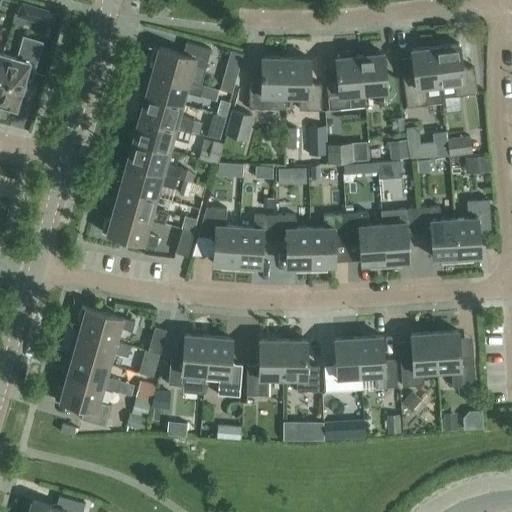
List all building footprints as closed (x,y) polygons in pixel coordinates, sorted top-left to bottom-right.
[(56,11),(21,1),(17,15),(52,25),(56,11)] [(17,57),(2,53),(0,59),(0,101),(15,106),(24,78),(26,78),(30,76),(41,41),(23,36),(17,57)] [(152,69),(200,83),(210,48),(185,41),(182,52),(154,44),(150,58),(155,60),(152,69)] [(474,66),(462,67),(458,42),(435,45),(442,101),(443,101),(442,96),(477,91),(474,66)] [(402,75),(406,105),(442,101),(435,45),(411,48),(414,74),(402,75)] [(377,90),(378,104),(400,101),(397,76),(385,77),(383,52),(378,52),(378,49),(364,51),(364,53),(359,54),(364,105),(365,105),(363,92),(377,90)] [(364,105),(359,54),(355,54),(354,52),(340,53),(341,55),(335,56),(338,85),(326,87),(328,108),(364,105)] [(249,88),(248,107),(284,108),(285,56),(261,56),(261,81),(251,81),(249,88)] [(320,108),(321,82),(309,82),(309,57),(285,56),(284,108),(285,108),(285,94),(299,95),(298,108),(320,108)] [(220,88),(232,91),(237,73),(237,72),(226,68),(220,88)] [(147,76),(143,92),(181,102),(185,91),(228,103),(232,92),(200,83),(152,69),(150,77),(147,76)] [(139,116),(190,130),(193,119),(178,115),(181,102),(143,92),(139,107),(141,108),(139,116)] [(451,106),(458,130),(476,125),(469,101),(451,106)] [(216,112),(225,115),(228,104),(219,102),(216,112)] [(245,137),(252,114),(232,109),(226,132),(245,137)] [(364,110),(342,111),(342,127),(364,126),(364,110)] [(190,130),(139,116),(137,123),(134,122),(130,138),(168,149),(172,137),(187,141),(190,130)] [(220,142),(224,127),(211,124),(208,139),(220,142)] [(308,124),(309,153),(326,153),(325,124),(308,124)] [(418,124),(405,126),(409,157),(438,153),(437,139),(420,141),(418,124)] [(287,126),(287,146),(297,146),(297,126),(287,126)] [(449,153),(471,150),(469,135),(447,138),(449,153)] [(165,161),(168,149),(130,138),(126,154),(128,154),(126,162),(177,176),(180,165),(165,161)] [(218,168),(223,147),(206,142),(200,164),(218,168)] [(121,168),(117,184),(155,195),(159,183),(174,187),(177,176),(126,162),(124,169),(121,168)] [(413,201),(411,162),(380,164),(382,202),(413,201)] [(355,165),(355,174),(378,173),(377,163),(355,165)] [(276,186),(277,208),(306,207),(305,169),(292,169),(293,186),(276,186)] [(184,178),(179,193),(187,195),(191,180),(184,178)] [(115,201),(113,208),(149,218),(164,222),(168,211),(152,207),(155,195),(117,184),(113,200),(115,201)] [(488,197),(466,199),(468,216),(454,217),(457,260),(472,259),(472,254),(480,253),(478,228),(490,227),(488,197)] [(417,206),(419,232),(431,231),(432,256),(440,256),(441,261),(457,260),(454,217),(440,217),(439,204),(417,206)] [(236,268),(239,225),(225,224),(226,207),(206,205),(197,235),(214,236),(212,261),(220,262),(220,267),(236,268)] [(381,209),(382,222),(385,265),(401,264),(401,258),(409,258),(407,233),(419,232),(417,206),(381,209)] [(145,232),(149,218),(113,208),(110,218),(105,216),(101,230),(155,245),(158,236),(145,232)] [(369,261),(369,266),(385,265),(382,222),(368,223),(367,210),(345,211),(346,237),(359,236),(361,261),(369,261)] [(323,225),(309,226),(311,269),(326,268),(326,263),(334,263),(334,238),(346,237),(345,211),(323,212),(323,225)] [(262,239),(274,239),(274,214),(254,212),(253,225),(239,225),(236,268),(252,269),(252,263),(260,264),(262,239)] [(295,269),(311,269),(309,226),(295,226),(295,213),(274,214),(274,239),(286,239),(286,264),(294,264),(295,269)] [(187,254),(193,230),(182,227),(175,251),(187,254)] [(81,305),(77,319),(82,320),(79,330),(115,340),(119,326),(132,329),(134,320),(81,305)] [(148,349),(159,352),(166,328),(154,325),(148,349)] [(451,385),(475,383),(473,354),(460,354),(458,329),(434,331),(436,369),(450,368),(451,385)] [(70,352),(108,363),(112,351),(127,355),(130,344),(115,340),(79,330),(77,337),(74,336),(70,352)] [(400,358),(402,384),(423,383),(423,369),(436,369),(434,331),(410,332),(412,358),(400,358)] [(205,373),(208,335),(184,333),(182,358),(170,357),(168,383),(190,385),(204,386),(205,373)] [(383,360),(382,334),(358,336),(360,374),(374,373),(375,386),(397,385),(395,359),(383,360)] [(230,362),(232,337),(208,335),(205,373),(219,374),(217,393),(239,395),(242,363),(230,362)] [(323,363),(325,389),(347,388),(346,375),(360,374),(358,336),(334,337),(335,363),(323,363)] [(258,363),(246,363),(246,393),(268,393),(268,376),(282,376),(283,338),(259,338),(258,363)] [(307,338),(283,338),(282,376),(294,376),(296,379),(296,389),(318,390),(318,364),(306,364),(307,338)] [(117,390),(120,379),(105,375),(108,363),(70,352),(66,368),(68,369),(66,376),(102,386),(117,390)] [(139,361),(137,375),(155,377),(157,364),(139,361)] [(83,406),(80,418),(105,425),(111,404),(98,400),(102,386),(66,376),(63,386),(58,384),(54,398),(83,406)] [(135,395),(151,400),(156,382),(140,378),(135,395)] [(134,408),(131,416),(149,421),(151,413),(134,408)] [(72,434),(75,425),(62,421),(59,430),(72,434)] [(242,424),(217,422),(216,436),(241,438),(242,424)] [(25,511),(81,511),(85,501),(59,494),(55,506),(32,499),(30,504),(28,503),(25,511)]
